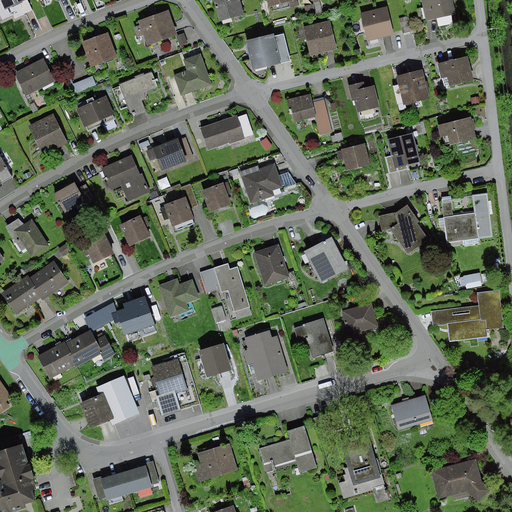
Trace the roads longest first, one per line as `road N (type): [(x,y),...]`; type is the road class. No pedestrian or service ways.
road 1 (residential): [(331,207),(212,246),(100,296),(21,343),(2,344)]
road 2 (residential): [(157,440),(436,359)]
road 3 (residential): [(247,91),(146,129),(0,205)]
road 4 (residential): [(484,35),(247,91)]
road 5 (residential): [(2,344),(69,441),(109,453),(157,440)]
road 6 (residential): [(331,207),(436,359)]
road 7 (residential): [(499,169),(331,207)]
road 8 (residential): [(141,0),(0,62)]
road 9 (residential): [(247,91),(331,207)]
road 10 (residential): [(499,169),(484,35)]
road 11 (residential): [(436,359),(502,453),(511,456)]
